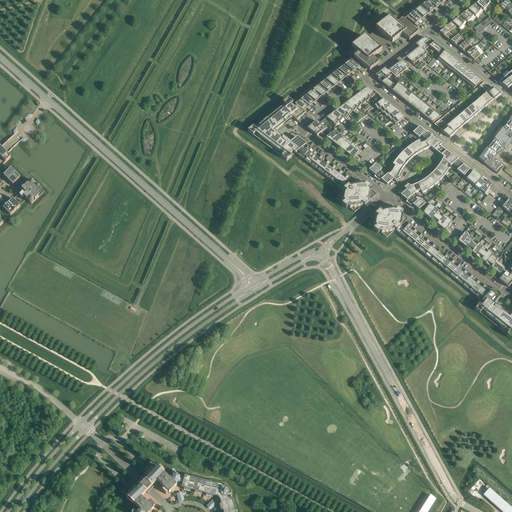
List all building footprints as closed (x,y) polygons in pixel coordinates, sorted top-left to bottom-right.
[(436,8),(440,5),(433,0),(429,0),(425,3),(433,10),(436,12),(439,10),(436,8)] [(483,10),(490,2),(487,0),(480,0),(476,4),(482,9),(483,10)] [(510,4),(505,0),(499,0),(496,2),(503,10),(505,9),(510,4)] [(430,13),(433,10),(425,3),(419,8),(427,15),(430,17),(433,15),(430,13)] [(475,17),(482,9),(476,4),(468,10),(474,15),(475,17)] [(421,20),(424,22),(427,20),(424,17),(427,15),(419,8),(413,13),(421,20)] [(468,10),(460,16),(466,21),(467,23),(474,15),(468,10)] [(417,22),(421,20),(413,13),(406,18),(417,27),(420,25),(417,22)] [(375,29),(376,30),(392,43),(402,35),(409,41),(418,34),(402,21),(395,15),(390,20),(388,19),(375,29)] [(456,26),(459,29),(466,21),(460,16),(452,22),(456,26)] [(448,33),(456,26),(452,22),(439,33),(450,41),(454,38),(448,33)] [(458,48),(464,43),(458,35),(454,38),(450,41),(458,48)] [(372,58),(382,51),(364,37),(351,48),(352,49),(347,53),(369,71),(370,70),(379,64),(377,62),(372,58)] [(428,48),(429,47),(434,43),(429,39),(428,41),(424,38),(420,41),(428,48)] [(415,45),(418,48),(423,51),(428,48),(420,41),(415,45)] [(466,41),(464,43),(458,48),(466,54),(472,49),(466,41)] [(429,47),(441,56),(444,51),(434,43),(429,47)] [(422,57),(427,54),(423,51),(418,48),(414,51),(422,57)] [(474,48),(472,49),(466,54),(475,61),(477,59),(480,56),(474,48)] [(424,58),(422,57),(414,51),(410,54),(418,61),(419,62),(424,58)] [(436,61),(435,62),(440,66),(442,64),(449,55),(445,51),(441,56),(437,60),(436,61)] [(413,64),(418,61),(410,54),(405,58),(413,64)] [(453,58),(449,55),(442,64),(447,67),(453,58)] [(447,67),(451,71),(458,62),(453,58),(447,67)] [(353,72),(353,71),(357,69),(360,71),(363,69),(351,60),(345,65),(353,72)] [(401,61),(397,65),(405,71),(409,67),(402,61),(401,61)] [(462,66),(458,62),(451,71),(456,74),(462,66)] [(353,76),(356,74),(353,71),(353,72),(345,65),(338,70),(347,76),(351,74),(353,76)] [(397,65),(392,68),(400,74),(405,71),(397,65)] [(467,69),(462,66),(456,74),(460,78),(467,69)] [(384,68),(380,72),(388,78),(392,75),(388,72),(388,71),(384,68)] [(388,71),(388,72),(392,75),(395,78),(400,74),(392,68),(388,71)] [(460,78),(465,81),(471,73),(467,69),(460,78)] [(347,76),(338,70),(332,75),(341,81),(344,79),(347,81),(350,78),(347,76)] [(380,72),(375,76),(379,78),(377,80),(381,83),(386,79),(388,78),(380,72)] [(476,76),(471,73),(465,81),(469,85),(476,76)] [(341,86),(344,83),(341,81),(332,75),(326,80),(334,86),(335,86),(338,84),(341,86)] [(476,76),(469,85),(474,88),(482,81),(476,76)] [(505,77),(498,82),(507,89),(511,85),(505,77)] [(386,79),(381,83),(392,91),(395,87),(386,79)] [(335,86),(334,86),(326,80),(320,85),(328,91),(332,89),(335,91),(338,88),(335,86)] [(395,87),(392,91),(397,95),(403,86),(399,83),(395,87)] [(484,83),(479,86),(487,92),(494,100),(494,101),(501,95),(493,88),(492,89),(484,83)] [(320,85),(313,90),(322,96),(325,94),(328,96),(331,93),(328,91),(320,85)] [(403,86),(397,95),(401,99),(408,90),(403,86)] [(372,90),(371,91),(367,88),(362,91),(372,99),(376,93),(372,90)] [(322,96),(313,90),(307,95),(315,101),(316,101),(319,99),(322,101),(325,98),(322,96)] [(408,90),(401,99),(406,102),(412,94),(408,90)] [(362,91),(358,94),(367,102),(370,98),(371,99),(372,99),(362,91)] [(487,92),(482,97),(489,104),(494,100),(487,92)] [(358,94),(353,98),(363,105),(366,101),(367,102),(358,94)] [(412,94),(406,102),(410,106),(417,97),(412,94)] [(301,100),(309,106),(310,106),(313,104),(316,106),(319,103),(316,101),(315,101),(307,95),(301,100)] [(417,97),(410,106),(414,109),(421,101),(417,97)] [(489,104),(482,97),(477,101),(484,109),(489,104)] [(353,98),(349,101),(358,109),(361,105),(362,106),(363,105),(353,98)] [(306,114),(303,111),(294,105),(293,104),(293,103),(288,99),(282,104),(253,127),(247,132),(253,136),(281,157),(286,161),(292,157),(290,155),(293,152),(295,154),(297,152),(303,147),(306,144),(297,137),(290,142),(282,136),(275,131),(284,124),(292,118),(297,121),(306,114)] [(383,99),(381,101),(377,103),(375,105),(378,110),(388,103),(383,99)] [(309,111),(312,108),(310,106),(309,106),(301,100),(294,105),(303,111),(307,109),(309,111)] [(344,104),(354,112),(357,108),(358,109),(349,101),(344,104)] [(421,101),(414,109),(419,113),(426,104),(421,101)] [(479,113),(484,109),(477,101),(472,105),(479,113)] [(392,107),(388,103),(378,110),(379,110),(382,114),(392,107)] [(426,104),(419,113),(423,116),(430,108),(432,106),(427,103),(426,104)] [(344,104),(340,108),(349,115),(352,111),(353,112),(354,112),(344,104)] [(479,113),(472,105),(467,109),(474,117),(479,113)] [(430,108),(423,116),(428,120),(435,111),(436,110),(432,106),(430,108)] [(396,110),(392,107),(382,114),(384,113),(387,117),(396,110)] [(340,108),(335,111),(346,120),(349,115),(340,108)] [(467,109),(462,114),(469,121),(474,117),(467,109)] [(388,117),(391,121),(401,114),(396,110),(387,117),(388,117)] [(335,111),(331,114),(340,122),(343,118),(346,120),(335,111)] [(435,111),(428,120),(433,124),(441,116),(435,111)] [(327,119),(336,126),(339,121),(340,122),(331,114),(326,118),(327,119)] [(392,120),(395,124),(402,119),(404,118),(404,119),(405,117),(401,114),(391,121),(392,120)] [(464,126),(469,121),(462,114),(457,118),(464,126)] [(511,116),(478,159),(497,174),(504,166),(494,158),(503,152),(504,149),(505,150),(511,141),(511,116)] [(457,118),(452,122),(459,130),(464,126),(457,118)] [(439,120),(434,125),(442,131),(441,132),(450,138),(454,134),(447,126),(439,120)] [(308,128),(307,129),(308,130),(310,131),(317,136),(320,133),(326,138),(327,136),(327,137),(330,135),(326,132),(328,131),(326,129),(319,124),(319,123),(317,122),(316,122),(314,123),(310,127),(308,128)] [(447,126),(454,134),(459,130),(452,122),(447,126)] [(424,139),(428,135),(430,134),(427,132),(426,133),(419,128),(416,130),(413,133),(419,138),(421,136),(424,139)] [(327,136),(326,138),(330,141),(341,133),(339,135),(335,130),(330,135),(327,137),(327,136)] [(341,133),(330,141),(335,145),(344,137),(341,133)] [(437,142),(431,137),(432,135),(430,134),(428,135),(424,139),(427,141),(425,142),(427,145),(429,143),(432,146),(437,142)] [(344,137),(335,145),(339,148),(349,141),(349,140),(347,141),(344,137)] [(349,141),(339,148),(344,152),(353,144),(352,145),(349,141)] [(419,153),(424,150),(421,144),(419,141),(416,143),(413,145),(419,153)] [(429,143),(427,145),(425,142),(421,144),(424,150),(426,149),(431,148),(435,151),(435,150),(437,149),(437,148),(439,147),(440,147),(439,146),(442,144),(438,141),(437,142),(432,146),(429,143)] [(353,144),(344,152),(348,155),(358,148),(357,147),(356,148),(353,144)] [(413,145),(407,149),(413,157),(419,153),(413,145)] [(311,148),(308,146),(306,150),(303,147),(297,152),(300,153),(298,156),(302,159),(308,152),(309,152),(311,148)] [(358,148),(348,155),(353,158),(356,156),(361,152),(358,148)] [(407,149),(406,149),(402,154),(409,161),(413,157),(407,149)] [(2,159),(5,162),(6,162),(11,157),(4,150),(0,154),(0,156),(2,159)] [(309,152),(308,152),(302,159),(303,159),(305,157),(306,158),(305,161),(309,164),(315,157),(318,153),(315,151),(312,154),(309,152)] [(441,155),(443,158),(442,161),(440,164),(445,168),(448,164),(448,163),(445,161),(451,155),(446,151),(445,151),(445,152),(444,153),(443,153),(443,154),(441,155)] [(398,157),(397,159),(405,166),(407,163),(409,161),(402,154),(398,157)] [(453,164),(456,167),(460,163),(457,160),(458,160),(452,155),(451,155),(445,161),(448,163),(448,164),(451,166),(453,164)] [(321,156),(319,159),(315,157),(309,164),(311,162),(313,163),(311,166),(315,169),(321,161),(321,162),(322,161),(324,158),(321,156)] [(394,158),(391,162),(393,164),(393,165),(395,166),(401,171),(405,166),(397,159),(396,160),(394,158)] [(321,162),(321,161),(315,169),(316,169),(317,167),(319,168),(318,170),(322,174),(328,166),(331,163),(328,161),(325,164),(322,161),(321,162)] [(457,171),(464,177),(469,170),(460,163),(456,167),(459,169),(457,171)] [(440,164),(436,169),(444,176),(446,173),(449,170),(445,168),(440,164)] [(328,166),(322,174),(324,172),(326,173),(324,175),(329,179),(330,176),(334,171),(337,168),(334,165),(331,169),(328,166)] [(375,165),(369,170),(376,176),(374,177),(379,181),(380,179),(378,178),(382,174),(379,171),(381,170),(375,165)] [(400,179),(398,177),(400,174),(401,171),(395,166),(392,172),(389,175),(393,180),(396,182),(400,179)] [(11,168),(3,175),(8,180),(16,173),(11,168)] [(432,173),(432,174),(439,181),(444,176),(436,169),(432,173)] [(344,173),(341,170),(338,174),(334,171),(330,176),(332,178),(331,180),(335,183),(341,176),(344,173)] [(478,174),(473,170),(466,179),(471,183),(478,174)] [(13,185),(19,178),(20,178),(16,173),(8,180),(13,185)] [(382,174),(378,178),(380,179),(387,185),(393,180),(389,175),(388,175),(388,174),(385,176),(382,174)] [(434,186),(439,181),(432,174),(428,178),(434,186)] [(471,183),(475,186),(482,177),(478,174),(471,183)] [(341,176),(335,183),(335,184),(337,181),(339,183),(337,185),(341,188),(345,184),(351,177),(350,176),(350,177),(347,175),(344,179),(341,176)] [(480,190),(487,182),(482,177),(475,186),(480,190)] [(428,178),(423,181),(428,190),(434,186),(428,178)] [(20,196),(22,198),(23,196),(26,199),(28,201),(32,197),(35,200),(39,196),(40,198),(44,193),(43,192),(32,180),(26,185),(24,188),(24,187),(22,189),(26,193),(24,195),(23,193),(22,194),(20,196)] [(341,194),(336,198),(343,204),(341,205),(346,209),(347,207),(354,213),(359,209),(363,206),(364,206),(364,207),(366,208),(367,208),(367,207),(370,205),(371,204),(369,203),(369,202),(368,202),(376,194),(370,189),(371,188),(371,187),(367,184),(366,184),(365,185),(358,180),(356,181),(349,187),(348,186),(345,184),(341,188),(345,191),(341,194)] [(418,184),(420,191),(422,194),(425,192),(428,190),(423,181),(418,184)] [(492,185),(487,182),(480,190),(487,196),(489,193),(491,191),(488,189),(492,185)] [(404,188),(407,190),(413,195),(415,193),(420,191),(418,184),(414,186),(410,187),(408,185),(404,188)] [(412,204),(410,203),(414,199),(411,196),(413,195),(407,190),(400,195),(407,201),(406,202),(410,206),(412,204)] [(20,206),(19,206),(13,199),(8,203),(15,211),(20,206)] [(419,210),(425,204),(419,199),(417,201),(414,199),(410,203),(412,204),(419,210)] [(500,206),(506,211),(511,204),(511,201),(509,199),(506,203),(503,201),(501,203),(500,206)] [(3,208),(10,215),(10,216),(15,211),(8,203),(3,208)] [(379,233),(386,238),(395,231),(396,232),(400,235),(409,224),(410,223),(404,230),(400,227),(408,219),(401,214),(403,213),(398,209),(397,210),(390,205),(381,212),(378,209),(373,213),(376,216),(367,223),(374,229),(373,230),(378,234),(379,233)] [(423,213),(427,217),(434,208),(430,205),(423,213)] [(427,217),(431,220),(438,211),(434,208),(427,217)] [(431,220),(437,225),(444,216),(438,211),(431,220)] [(437,225),(441,228),(448,219),(444,216),(437,225)] [(441,228),(445,231),(447,229),(452,223),(448,219),(441,228)] [(412,226),(409,224),(400,235),(406,240),(412,233),(412,232),(409,230),(412,226)] [(415,235),(418,231),(415,229),(412,232),(412,233),(406,240),(413,245),(419,238),(418,238),(419,237),(415,235)] [(459,239),(456,236),(454,238),(462,245),(469,236),(465,233),(459,239)] [(418,238),(419,238),(413,245),(419,250),(425,243),(421,240),(424,236),(421,234),(419,237),(418,238)] [(466,248),(473,239),(469,236),(462,245),(466,248)] [(428,245),(431,241),(428,239),(425,243),(419,250),(425,255),(431,248),(428,245)] [(479,244),(473,239),(466,248),(472,253),(479,244)] [(432,260),(438,253),(437,253),(434,250),(437,247),(434,244),(431,248),(425,255),(432,260)] [(476,256),(483,247),(479,244),(472,253),(476,256)] [(488,251),(483,247),(476,256),(481,260),(488,251)] [(440,255),(443,252),(440,249),(437,253),(438,253),(432,260),(438,266),(444,258),(440,255)] [(493,255),(488,251),(481,260),(485,264),(493,255)] [(444,258),(438,266),(444,271),(450,263),(447,260),(449,257),(447,254),(444,258)] [(498,259),(493,255),(485,264),(491,268),(497,261),(498,259)] [(451,276),(457,268),(456,268),(453,265),(456,262),(453,259),(450,263),(444,271),(451,276)] [(491,268),(500,275),(505,268),(497,261),(491,268)] [(459,270),(462,267),(459,265),(456,268),(457,268),(451,276),(457,281),(463,274),(463,273),(459,270)] [(463,286),(469,279),(469,278),(466,276),(468,272),(465,270),(463,273),(463,274),(457,281),(463,286)] [(499,280),(508,288),(511,282),(511,276),(506,271),(499,280)] [(472,281),(475,277),(472,275),(469,278),(469,279),(463,286),(470,291),(475,284),(475,283),(472,281)] [(475,284),(470,291),(476,296),(482,289),(481,289),(482,289),(478,286),(481,282),(478,280),(475,283),(475,284)] [(487,287),(484,285),(482,289),(481,289),(482,289),(476,296),(482,301),(488,294),(484,291),(487,287)] [(491,290),(488,294),(482,301),(479,305),(479,304),(474,310),(480,314),(506,335),(511,340),(511,339),(511,311),(509,315),(502,310),(501,312),(500,312),(501,309),(498,307),(497,308),(493,306),(494,304),(497,306),(495,304),(500,298),(491,290)] [(167,492),(168,493),(168,492),(169,493),(171,491),(172,491),(175,488),(174,488),(177,485),(175,484),(179,483),(181,475),(178,472),(170,475),(169,476),(168,478),(164,474),(164,473),(164,472),(163,472),(163,471),(162,471),(161,470),(162,470),(161,469),(161,470),(160,469),(161,469),(160,468),(160,469),(159,468),(159,467),(158,467),(151,460),(145,467),(138,473),(143,478),(141,480),(138,483),(148,493),(151,490),(154,488),(152,486),(157,481),(163,486),(162,487),(163,488),(164,488),(168,492),(167,492)] [(183,490),(187,491),(190,478),(184,476),(181,488),(184,488),(183,490)] [(148,493),(138,483),(133,478),(127,485),(121,491),(127,498),(128,498),(127,499),(128,499),(129,500),(129,501),(129,500),(130,501),(130,502),(131,501),(132,502),(131,503),(132,503),(133,503),(132,504),(133,504),(134,504),(138,508),(137,509),(135,510),(134,511),(151,511),(152,511),(151,511),(154,509),(153,508),(153,507),(152,507),(148,503),(149,503),(148,503),(147,502),(147,503),(141,497),(146,492),(148,493)] [(187,491),(190,492),(190,490),(193,490),(196,479),(190,478),(187,491)] [(194,493),(198,494),(201,480),(196,479),(193,490),(195,491),(194,493)] [(198,494),(201,495),(202,493),(204,493),(207,482),(201,480),(198,494)] [(206,496),(209,497),(212,483),(207,482),(204,493),(206,494),(206,496)] [(209,497),(212,497),(213,496),(215,496),(218,485),(212,483),(209,497)] [(218,497),(219,498),(229,488),(226,485),(222,486),(218,485),(215,496),(218,497)] [(229,488),(219,498),(219,499),(220,501),(231,498),(231,494),(231,491),(229,488)] [(511,511),(511,509),(489,489),(484,494),(503,511),(511,511)] [(426,511),(435,498),(430,495),(419,511),(426,511)] [(219,504),(220,508),(233,504),(231,498),(220,501),(221,504),(219,504)] [(210,510),(216,504),(212,500),(206,506),(210,510)] [(484,511),(493,511),(495,509),(481,500),(477,507),(484,511)]
